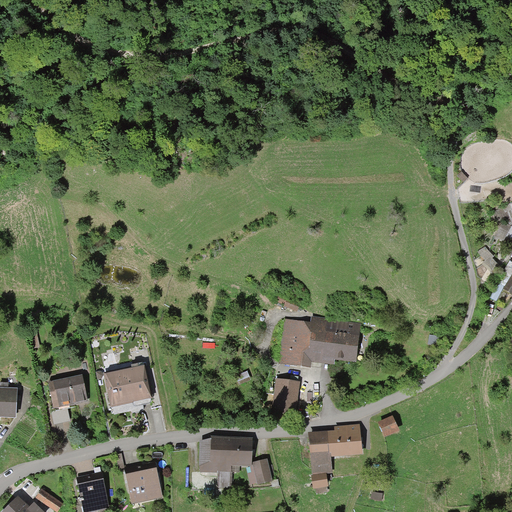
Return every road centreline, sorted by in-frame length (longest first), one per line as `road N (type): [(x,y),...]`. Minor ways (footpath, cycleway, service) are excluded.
road 1 (residential): [(0,483),(45,462),(159,437),(348,417),(446,369),(511,305)]
road 2 (track): [(28,0),(78,39),(149,57),(282,27),(307,29),(451,111)]
road 3 (track): [(451,111),(450,195),(473,290),(446,369)]
